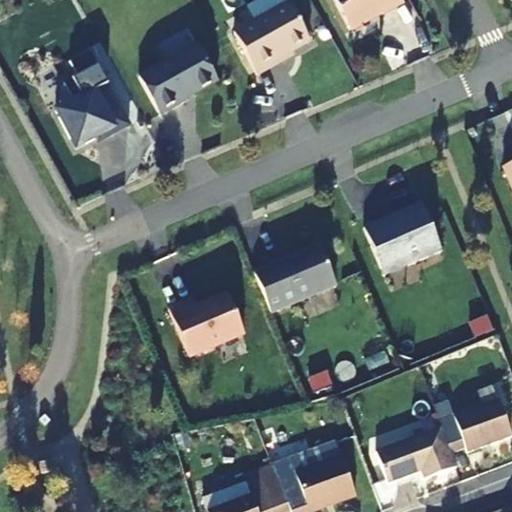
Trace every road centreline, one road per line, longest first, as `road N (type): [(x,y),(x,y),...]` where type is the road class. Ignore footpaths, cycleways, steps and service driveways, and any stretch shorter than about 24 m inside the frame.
road 1 (residential): [(69,251),(506,67)]
road 2 (residential): [(0,434),(51,377),(72,301),(69,251)]
road 3 (residential): [(69,251),(0,126)]
